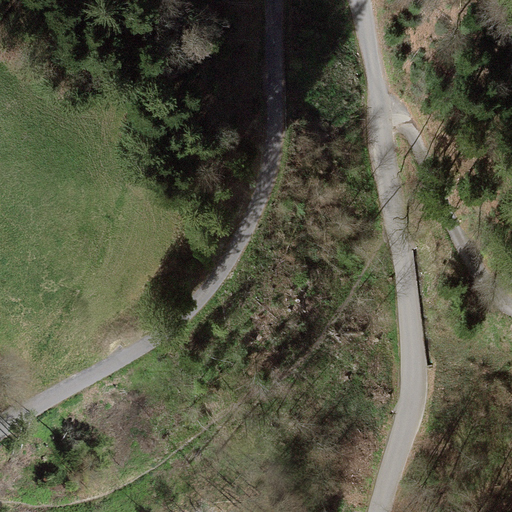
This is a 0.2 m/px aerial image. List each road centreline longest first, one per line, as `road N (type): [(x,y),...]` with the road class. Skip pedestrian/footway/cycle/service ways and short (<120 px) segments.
road 1 (unclassified): [(274,0),(272,158),(227,264),(159,336),(0,428)]
road 2 (unclassified): [(378,511),(414,387),(380,112)]
road 3 (unclassified): [(380,112),(412,136),(472,263),(511,306)]
